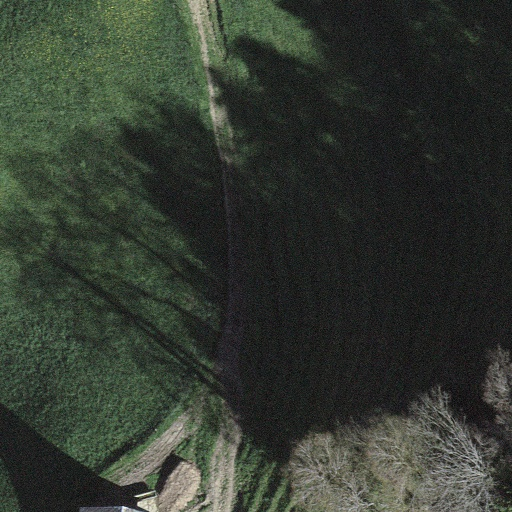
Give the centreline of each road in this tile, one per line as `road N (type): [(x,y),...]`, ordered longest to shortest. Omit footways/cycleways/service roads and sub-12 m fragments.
road 1 (track): [(220,511),(213,397),(238,271),(198,0)]
road 2 (track): [(65,511),(160,449),(213,397)]
